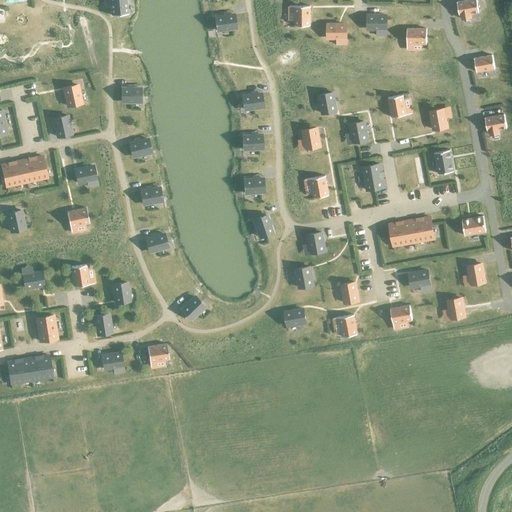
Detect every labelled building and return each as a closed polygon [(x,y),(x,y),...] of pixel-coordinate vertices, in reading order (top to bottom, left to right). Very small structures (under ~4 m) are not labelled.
[(479,12),(476,0),(464,0),(457,1),(459,15),(461,15),(462,18),(472,16),(471,13),(479,12)] [(126,1),(109,2),(111,15),(128,14),(126,2),(126,1)] [(310,25),(310,5),(290,5),(290,10),(295,10),(295,25),(310,25)] [(234,14),(215,17),(217,30),(236,28),(234,14)] [(388,29),(388,15),(368,15),(368,29),(388,29)] [(348,38),(348,24),(328,24),(328,38),(348,38)] [(427,45),(427,30),(407,30),(407,49),(412,49),(412,45),(427,45)] [(495,68),(493,54),(474,58),(477,71),(495,68)] [(81,104),(77,86),(63,89),(67,107),(81,104)] [(139,102),(140,89),(122,89),(122,101),(139,102)] [(336,110),(333,92),(319,94),(323,113),(336,110)] [(261,93),(243,96),(245,109),(263,107),(261,93)] [(406,111),(403,96),(388,98),(392,118),(412,114),(411,110),(406,111)] [(447,126),(444,108),(430,111),(434,129),(447,126)] [(507,129),(505,115),(485,119),(488,132),(489,132),(490,135),(500,133),(499,130),(507,129)] [(70,135),(66,117),(53,120),(57,138),(70,135)] [(367,139),(364,120),(350,122),(354,142),(367,139)] [(320,146),(317,127),(303,130),(306,148),(320,146)] [(261,135),(243,136),(244,149),(262,148),(261,135)] [(148,139),(130,143),(133,156),(151,152),(148,139)] [(454,170),(450,149),(435,152),(439,173),(454,170)] [(42,156),(32,158),(36,180),(46,178),(42,156)] [(36,180),(32,158),(22,160),(26,182),(36,180)] [(26,182),(22,160),(12,163),(16,184),(26,182)] [(16,184),(12,163),(2,165),(6,186),(16,184)] [(384,187),(380,164),(363,167),(367,190),(384,187)] [(96,179),(93,165),(75,169),(78,183),(96,179)] [(328,195),(324,175),(304,179),(305,183),(310,182),(313,197),(328,195)] [(263,178),(244,179),(245,193),(263,192),(263,178)] [(159,188),(141,191),(144,205),(162,201),(159,188)] [(90,223),(87,208),(67,213),(72,233),(76,232),(75,227),(90,223)] [(25,228),(21,210),(8,213),(12,231),(25,228)] [(266,215),(254,219),(259,237),(272,232),(266,215)] [(486,231),(483,215),(462,219),(465,235),(486,231)] [(434,239),(430,217),(420,219),(424,241),(434,239)] [(424,241),(420,219),(410,221),(414,242),(424,241)] [(414,242),(410,221),(400,223),(404,244),(414,242)] [(404,244),(400,223),(389,224),(393,246),(404,244)] [(325,250),(322,232),(308,234),(311,253),(325,250)] [(165,233),(147,238),(151,251),(169,246),(165,233)] [(485,283),(482,264),(468,267),(472,285),(485,283)] [(89,280),(86,265),(71,268),(74,287),(95,284),(94,279),(89,280)] [(313,285),(310,266),(296,269),(299,287),(313,285)] [(430,283),(428,270),(410,273),(412,287),(430,283)] [(44,286),(42,272),(23,275),(26,289),(44,286)] [(130,300),(127,282),(113,284),(116,302),(130,300)] [(358,300),(355,282),(342,284),(345,302),(358,300)] [(195,296),(181,309),(191,319),(204,306),(195,296)] [(465,316),(461,297),(448,300),(451,318),(465,316)] [(306,322),(304,308),(285,312),(288,325),(306,322)] [(412,323),(409,308),(389,311),(393,331),(398,331),(397,325),(412,323)] [(112,332),(109,313),(95,316),(98,334),(112,332)] [(57,339),(54,316),(36,319),(40,342),(57,339)] [(356,335),(353,316),(333,319),(333,324),(339,323),(341,338),(356,335)] [(170,361),(167,346),(148,349),(151,370),(157,369),(156,363),(170,361)] [(52,377),(48,355),(38,357),(41,379),(52,377)] [(123,368),(121,355),(103,357),(105,371),(123,368)] [(41,379),(38,357),(28,359),(31,380),(41,379)] [(31,380),(28,359),(18,360),(21,382),(31,380)] [(21,382),(18,360),(7,362),(11,384),(21,382)]
